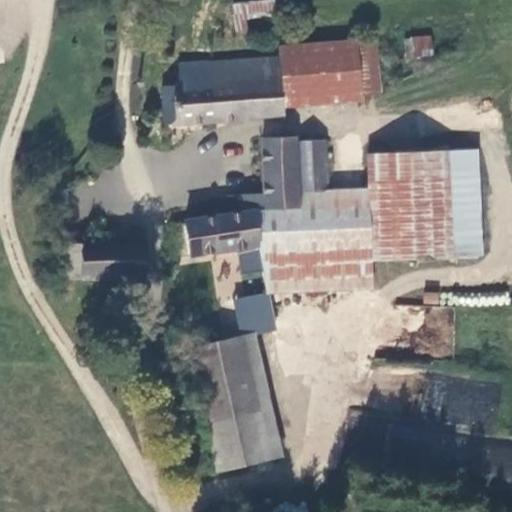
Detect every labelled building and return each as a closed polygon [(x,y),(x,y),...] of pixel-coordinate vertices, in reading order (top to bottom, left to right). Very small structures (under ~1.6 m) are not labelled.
[(409,55),(428,54),(427,36),(408,38),(409,55)] [(376,87),(372,38),(274,46),(274,55),(278,95),(376,87)] [(278,95),(274,55),(175,65),(177,86),(160,88),(163,125),(279,113),(278,95)] [(372,285),(371,257),(477,251),(470,153),(363,159),(366,190),(326,191),(322,138),(300,138),(298,133),(261,136),(263,198),(238,200),(239,213),(186,220),(191,255),(210,252),(220,294),(301,288),(372,285)] [(92,276),(147,275),(147,243),(56,243),(57,276),(92,276)] [(238,333),(275,328),(270,293),(233,298),(238,333)] [(279,456),(250,337),(201,348),(230,468),(279,456)]
